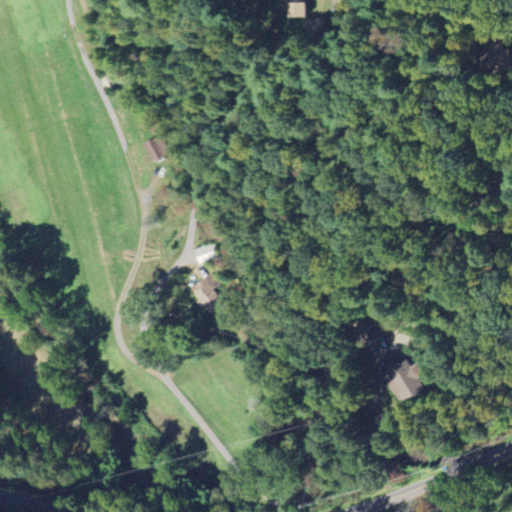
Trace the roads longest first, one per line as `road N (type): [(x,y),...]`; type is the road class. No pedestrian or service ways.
road 1 (residential): [(0,496),(48,511),(410,493),(511,448)]
road 2 (residential): [(279,511),(193,413),(119,345),(115,311),(138,240),(140,204)]
road 3 (residential): [(140,204),(65,0)]
